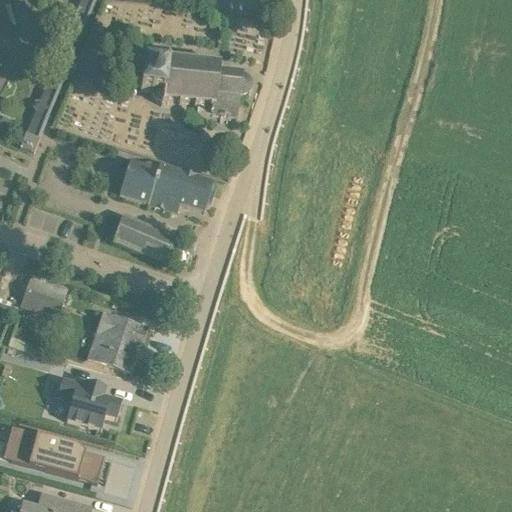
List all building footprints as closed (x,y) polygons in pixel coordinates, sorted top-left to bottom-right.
[(98,0),(81,0),(72,27),(68,27),(65,33),(68,38),(60,60),(49,65),(47,70),(45,76),(49,85),(40,107),(34,109),(30,118),(33,123),(16,161),(31,165),(62,89),(67,87),(71,84),(73,80),(76,75),(73,70),(72,66),(98,0)] [(137,100),(137,103),(145,104),(149,111),(151,114),(157,116),(160,117),(160,113),(195,117),(194,125),(225,129),(233,130),(236,110),(241,109),(244,107),(246,103),(247,99),(245,93),(238,89),(238,85),(227,83),(226,86),(217,85),(218,77),(165,71),(166,66),(162,66),(157,67),(153,71),(151,76),(133,74),(132,87),(131,100),(137,100)] [(206,219),(212,201),(208,200),(211,194),(157,176),(156,178),(151,176),(149,180),(145,179),(127,173),(117,205),(174,224),(176,217),(200,225),(203,218),(206,219)] [(110,228),(101,250),(162,275),(172,249),(120,229),(119,232),(110,228)] [(29,288),(18,319),(53,332),(64,301),(29,288)] [(100,325),(85,369),(125,383),(134,357),(137,357),(142,342),(103,327),(103,326),(100,325)] [(44,359),(8,348),(6,356),(41,368),(44,359)] [(60,390),(54,409),(68,413),(63,432),(98,442),(101,429),(113,432),(118,414),(99,409),(102,400),(82,394),(81,396),(60,390)] [(9,440),(1,471),(94,496),(101,469),(82,465),(73,457),(9,440)]
